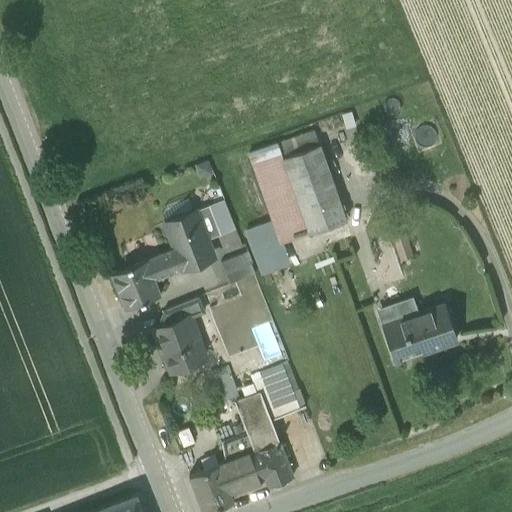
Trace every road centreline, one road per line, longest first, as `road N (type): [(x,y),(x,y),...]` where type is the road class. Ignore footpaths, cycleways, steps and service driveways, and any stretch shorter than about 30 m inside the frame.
road 1 (residential): [(154,473),(0,83)]
road 2 (tertiary): [(511,415),(265,511)]
